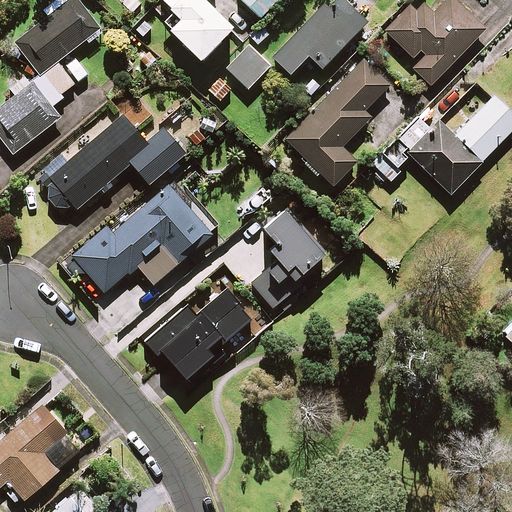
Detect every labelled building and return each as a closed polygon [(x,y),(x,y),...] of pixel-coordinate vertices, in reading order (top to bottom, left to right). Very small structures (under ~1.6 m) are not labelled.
[(55,0),(42,11),(47,17),(14,43),(33,67),(7,87),(14,96),(0,106),(0,138),(12,154),(58,119),(47,105),(86,74),(74,59),(63,68),(57,61),(99,29),(75,0),(55,0)] [(201,0),(160,0),(180,19),(168,30),(198,60),(230,28),(201,0)] [(278,0),(240,0),(260,19),(278,0)] [(365,23),(342,0),(336,0),(323,14),(319,9),(270,57),(288,74),(307,55),(320,68),(365,23)] [(485,28),(456,0),(445,0),(432,13),(418,0),(414,0),(384,31),(415,61),(409,66),(429,85),(485,28)] [(258,20),(244,32),(256,46),(270,34),(258,20)] [(269,65),(248,45),(225,69),(247,89),(269,65)] [(160,59),(148,48),(137,60),(148,71),(160,59)] [(389,85),(363,59),(283,141),(330,188),(357,160),(342,145),(370,117),(363,111),(389,85)] [(396,137),(410,150),(407,154),(449,194),(511,128),(511,115),(492,96),(454,136),(438,121),(431,129),(417,115),(396,137)] [(36,174),(46,186),(45,199),(53,208),(65,208),(70,203),(76,209),(130,163),(148,184),(184,153),(163,128),(145,143),(134,129),(150,116),(138,101),(67,161),(61,153),(36,174)] [(195,147),(223,123),(213,112),(186,137),(195,147)] [(406,149),(395,139),(381,154),(397,168),(406,158),(402,154),(406,149)] [(380,154),(371,163),(389,181),(398,172),(380,154)] [(206,219),(169,175),(73,256),(103,293),(136,265),(152,284),(216,230),(206,219)] [(323,252),(285,208),(261,228),(274,243),(267,250),(276,261),(250,283),(271,307),(289,292),(284,286),(323,252)] [(249,319),(224,290),(195,315),(185,305),(144,340),(156,354),(160,350),(189,383),(219,357),(221,344),(249,319)] [(23,499),(57,471),(80,451),(64,433),(66,432),(42,405),(1,439),(0,438),(0,486),(7,481),(23,499)] [(99,511),(81,490),(54,511),(99,511)]
